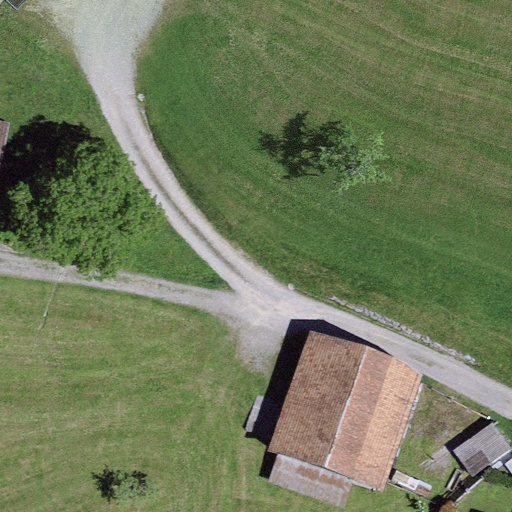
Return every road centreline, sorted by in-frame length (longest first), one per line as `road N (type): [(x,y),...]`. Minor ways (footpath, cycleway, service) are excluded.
road 1 (track): [(140,0),(110,57),(181,210),(278,300),(178,295),(0,269)]
road 2 (residential): [(278,300),(511,406)]
